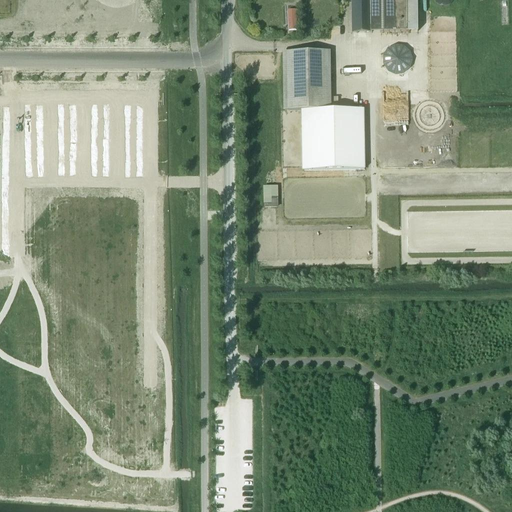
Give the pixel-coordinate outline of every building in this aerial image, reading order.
[(350,0),(351,33),(417,32),(417,0),(350,0)] [(433,0),(435,3),(437,6),(440,8),(443,9),(447,8),(450,6),(452,3),(453,0),(433,0)] [(295,10),(287,11),(288,31),(296,31),(295,18),(295,10)] [(302,12),(303,40),(315,40),(315,12),(302,12)] [(318,12),(318,35),(327,35),(326,12),(318,12)] [(284,53),(285,112),(300,111),(301,172),(363,171),(363,110),(331,111),(330,52),(284,53)] [(139,350),(116,350),(116,385),(139,385),(139,350)]
